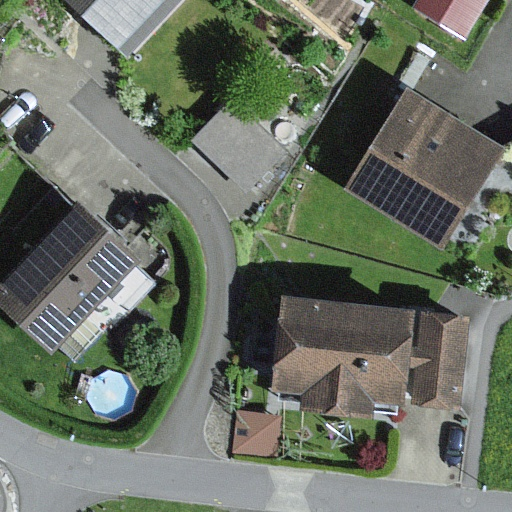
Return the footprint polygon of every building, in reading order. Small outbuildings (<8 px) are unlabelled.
[(56,0),(122,62),(181,0),(56,0)] [(489,0),(417,0),(412,10),(465,41),(489,0)] [(401,100),(339,196),(434,256),(495,160),(401,100)] [(230,102),(189,145),(243,196),(284,153),(230,102)] [(133,269),(69,210),(0,284),(0,316),(47,361),(133,269)] [(451,418),(463,321),(281,299),(269,396),(294,399),(291,418),(367,427),(369,408),(451,418)]
